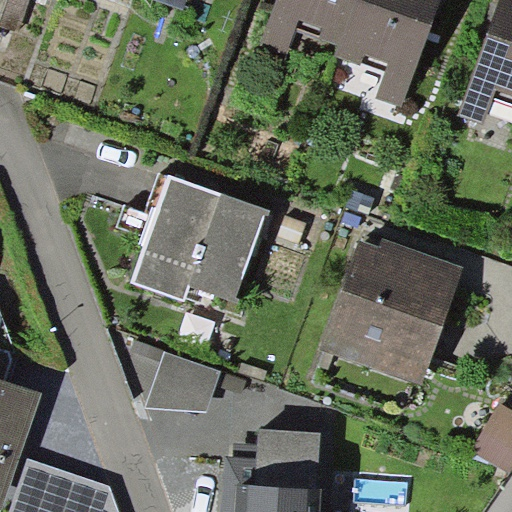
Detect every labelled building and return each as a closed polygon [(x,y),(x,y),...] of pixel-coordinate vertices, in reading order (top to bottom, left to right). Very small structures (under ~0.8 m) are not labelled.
[(281,0),(270,38),(415,82),(439,0),(281,0)] [(511,0),(492,0),(463,104),(511,118),(511,0)] [(269,214),(160,179),(127,282),(236,317),(269,214)] [(464,265),(382,237),(379,247),(358,240),(320,351),(423,386),(464,265)] [(222,369),(164,349),(145,407),(209,409),(222,369)] [(0,501),(36,402),(0,389),(0,501)] [(323,511),(325,497),(222,487),(219,511),(323,511)]
